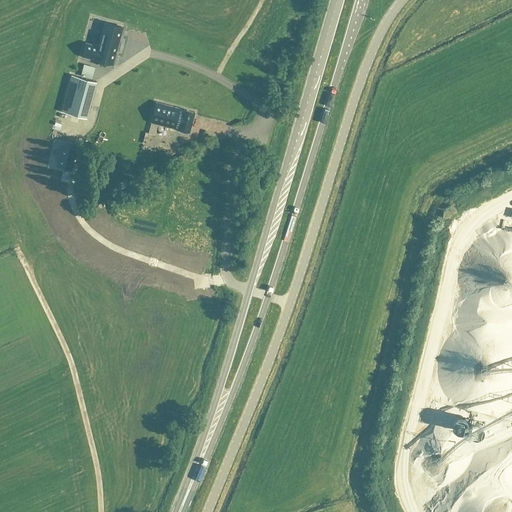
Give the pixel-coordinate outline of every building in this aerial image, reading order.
[(86,44),(83,55),(111,63),(115,49),(118,50),(120,41),(117,41),(121,27),(105,23),(102,33),(104,34),(100,48),(86,44)] [(83,68),(81,76),(93,78),(94,71),(83,68)] [(70,75),(61,111),(86,118),(96,82),(70,75)] [(150,122),(177,129),(177,130),(189,133),(194,113),(183,109),(182,110),(155,103),(150,122)] [(75,148),(60,145),(55,166),(70,169),(75,148)] [(150,173),(167,170),(165,158),(148,161),(150,173)] [(95,217),(89,220),(92,225),(97,223),(95,217)]
